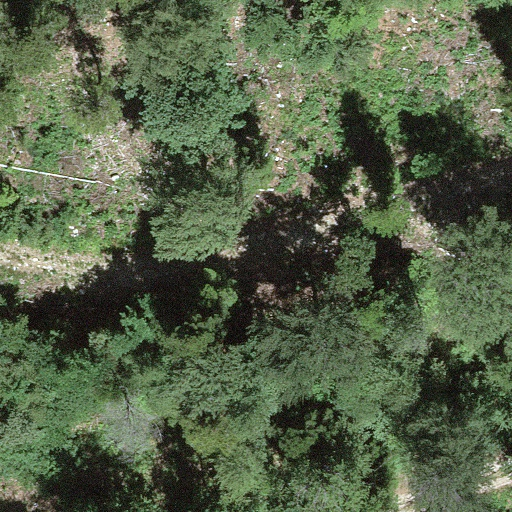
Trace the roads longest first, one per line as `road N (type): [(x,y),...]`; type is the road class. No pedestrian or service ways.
road 1 (track): [(0,251),(132,272),(511,167)]
road 2 (track): [(398,511),(453,483),(511,467)]
